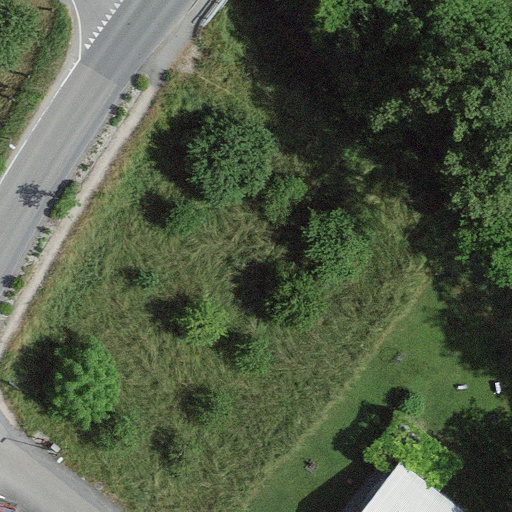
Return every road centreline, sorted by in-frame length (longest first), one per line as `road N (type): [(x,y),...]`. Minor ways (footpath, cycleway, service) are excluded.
road 1 (track): [(141,27),(333,156),(511,314)]
road 2 (secondary): [(0,241),(45,155),(157,5)]
